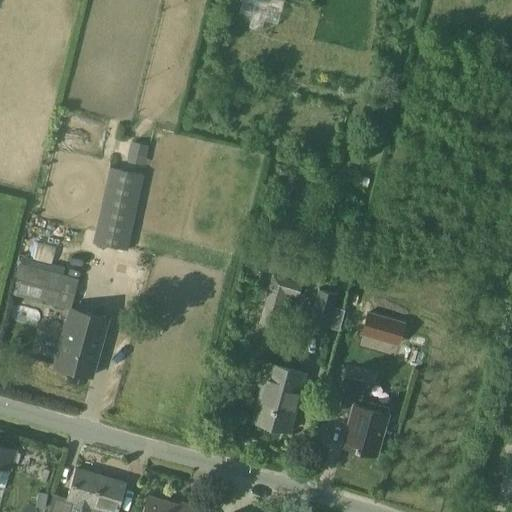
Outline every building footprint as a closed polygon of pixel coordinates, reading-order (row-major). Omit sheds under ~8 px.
[(427,147),(432,132),(409,125),(404,141),(427,147)] [(131,141),(128,161),(146,163),(148,142),(131,141)] [(128,249),(144,175),(109,167),(93,241),(128,249)] [(55,305),(63,274),(19,262),(15,277),(42,284),(38,301),(55,305)] [(273,272),(269,285),(258,322),(277,327),(287,290),(298,294),(302,280),(273,272)] [(320,284),(309,325),(327,330),(329,323),(339,326),(345,306),(334,303),(338,289),(320,284)] [(92,375),(108,319),(70,308),(55,364),(92,375)] [(365,314),(362,327),(359,337),(384,344),(390,321),(365,314)] [(252,420),(270,425),(285,366),(268,362),(252,420)] [(285,366),(270,425),(288,430),(305,372),(285,366)] [(376,454),(386,419),(368,414),(370,408),(359,405),(366,381),(348,376),(339,409),(351,412),(342,445),(376,454)] [(0,465),(10,469),(16,450),(0,445),(0,465)] [(47,511),(88,511),(91,505),(113,511),(115,511),(125,482),(77,467),(68,497),(53,492),(47,511)] [(188,511),(190,507),(148,494),(142,511),(188,511)]
